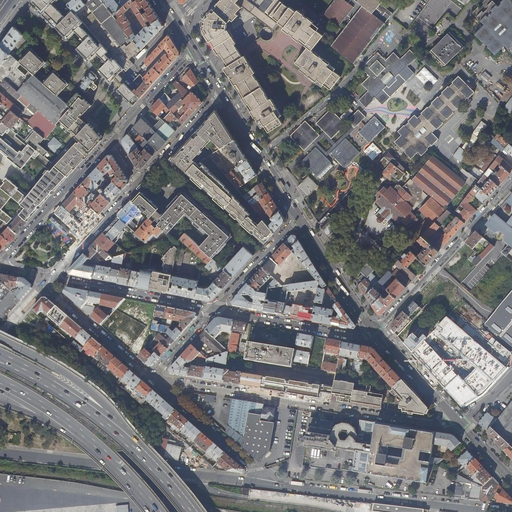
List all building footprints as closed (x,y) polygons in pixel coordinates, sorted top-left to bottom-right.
[(99,71),(100,72),(111,83),(125,70),(113,56),(101,43),(99,45),(93,39),(92,38),(81,26),(84,23),(83,21),(76,14),(74,11),(66,18),(53,3),(56,0),(33,0),(33,1),(39,6),(40,6),(43,9),(41,11),(56,26),(65,35),(67,38),(74,31),(76,33),(85,41),(78,48),(89,60),(96,53),(98,55),(107,63),(99,71)] [(72,0),(68,4),(74,11),(76,14),(86,5),(82,0),(72,0)] [(127,53),(133,56),(140,48),(131,37),(114,16),(100,0),(82,0),(86,5),(92,12),(93,12),(107,29),(118,43),(127,53)] [(131,0),(100,0),(114,16),(120,11),(131,0)] [(131,0),(120,11),(114,16),(131,37),(135,33),(134,33),(131,27),(131,24),(125,14),(129,10),(132,7),(139,17),(134,20),(140,30),(142,31),(144,29),(146,28),(160,19),(147,0),(131,0)] [(239,0),(223,0),(223,1),(222,0),(221,0),(209,15),(208,14),(204,19),(203,24),(203,29),(206,35),(209,33),(214,41),(212,42),(220,54),(221,53),(223,56),(225,60),(239,51),(237,48),(235,44),(236,44),(226,29),(227,28),(227,25),(240,10),(242,8),(240,6),(237,3),(239,0)] [(265,13),(259,9),(247,0),(239,0),(237,3),(240,6),(241,5),(259,19),(273,30),(278,23),(265,13)] [(266,0),(259,9),(265,13),(266,12),(274,0),(266,0)] [(289,8),(278,0),(274,0),(266,12),(279,22),(285,27),(284,28),(286,26),(289,28),(288,29),(288,30),(288,31),(291,32),(290,33),(291,33),(294,35),(293,36),(294,36),(295,35),(298,37),(297,39),(305,45),(308,47),(312,50),(324,35),(318,31),(319,29),(313,24),(314,23),(304,15),(305,15),(302,13),(303,12),(303,11),(303,10),(302,10),(301,10),(300,11),(298,10),(297,12),(290,7),(289,8)] [(357,59),(386,22),(391,16),(385,12),(383,15),(380,13),(382,12),(377,8),(380,4),(382,1),(381,0),(358,0),(357,2),(354,0),(351,0),(348,3),(345,1),(344,0),(335,0),(323,15),(325,17),(338,27),(342,22),(346,26),(344,29),(331,46),(334,48),(354,63),(357,59)] [(487,47),(491,51),(495,55),(502,48),(505,46),(507,48),(511,52),(511,1),(510,0),(503,0),(501,3),(501,4),(498,7),(491,0),(485,0),(483,3),(485,4),(480,9),(479,7),(473,13),(485,25),(475,34),(483,42),(484,41),(488,46),(487,47)] [(33,1),(31,3),(40,12),(66,38),(67,38),(65,35),(56,26),(41,11),(43,9),(40,6),(39,6),(33,1)] [(385,12),(391,16),(393,13),(380,4),(377,8),(382,12),(380,13),(383,15),(385,12)] [(83,21),(84,23),(97,38),(107,29),(93,12),(83,21)] [(140,48),(142,50),(144,47),(164,26),(160,19),(146,28),(144,29),(142,31),(138,36),(135,33),(131,37),(140,48)] [(14,27),(0,46),(10,54),(12,52),(24,35),(14,27)] [(113,56),(125,70),(126,72),(134,65),(130,60),(133,56),(127,53),(118,43),(107,29),(97,38),(101,43),(113,56)] [(67,38),(66,38),(68,40),(71,38),(76,33),(74,31),(67,38)] [(442,40),(434,48),(450,61),(453,58),(466,46),(452,31),(443,38),(442,40)] [(147,82),(151,86),(165,71),(180,55),(180,51),(169,35),(159,46),(160,46),(145,61),(148,66),(149,67),(165,48),(170,53),(168,55),(166,54),(145,77),(144,78),(146,80),(147,82)] [(71,107),(68,104),(58,96),(43,83),(34,75),(21,64),(19,62),(14,57),(12,56),(10,54),(0,46),(0,75),(1,76),(5,80),(27,99),(39,110),(56,125),(61,120),(62,118),(71,107)] [(334,71),(336,69),(312,50),(308,47),(296,63),(302,67),(300,70),(306,75),(307,74),(310,76),(310,77),(311,76),(314,78),(313,79),(316,82),(322,87),(324,84),(331,90),(341,77),(334,71)] [(91,62),(98,55),(96,53),(89,60),(78,48),(77,49),(91,62)] [(450,61),(434,48),(429,52),(443,67),(450,61)] [(21,64),(34,75),(38,72),(46,63),(40,57),(39,58),(36,56),(37,55),(31,49),(23,58),(19,62),(21,64)] [(135,56),(136,58),(145,52),(143,49),(135,56)] [(239,51),(225,60),(229,66),(226,68),(228,71),(229,70),(231,74),(229,75),(232,78),(230,79),(251,112),(252,111),(254,114),(255,113),(257,117),(256,117),(263,128),(265,126),(269,132),(283,123),(279,117),(282,115),(271,98),(270,100),(266,93),(258,80),(257,80),(254,74),(255,73),(244,56),(243,57),(239,51)] [(383,91),(387,87),(389,90),(397,82),(395,80),(400,75),(407,83),(415,75),(408,67),(417,58),(410,51),(401,60),(394,53),(386,61),(378,53),(362,68),(370,77),(362,84),(369,92),(360,99),(359,101),(366,109),(374,101),(374,100),(375,99),(382,106),(390,99),(383,91)] [(505,94),(475,61),(467,69),(498,101),(505,94)] [(416,66),(420,71),(416,75),(425,84),(429,80),(434,84),(438,80),(420,62),(416,66)] [(191,69),(190,67),(176,81),(178,82),(191,69)] [(180,91),(184,96),(195,86),(199,82),(191,69),(178,82),(176,81),(174,84),(180,91)] [(43,83),(58,96),(69,84),(63,78),(62,79),(59,77),(60,76),(54,70),(43,83)] [(85,81),(79,87),(85,92),(97,76),(92,71),(87,78),(86,77),(85,77),(84,79),(84,80),(85,81)] [(129,87),(134,91),(139,85),(143,81),(144,82),(146,80),(144,78),(142,76),(141,74),(129,87)] [(0,99),(4,103),(13,111),(20,117),(21,115),(24,112),(0,91),(0,77),(1,76),(0,75),(0,99)] [(453,82),(449,86),(449,85),(442,92),(443,93),(439,96),(438,95),(432,101),(433,102),(428,106),(428,105),(421,112),(422,112),(418,117),(415,114),(409,120),(409,121),(405,125),(405,124),(398,131),(401,134),(395,141),(401,148),(402,147),(405,151),(405,152),(411,158),(418,151),(422,155),(428,149),(428,148),(432,144),(432,145),(439,138),(433,132),(437,128),(437,129),(443,123),(443,122),(448,117),(448,118),(454,112),(458,108),(465,102),(464,102),(468,98),(475,92),(459,76),(453,82)] [(27,99),(5,80),(4,81),(1,84),(9,90),(9,91),(25,105),(24,106),(27,108),(28,107),(36,114),(39,110),(27,99)] [(136,93),(141,98),(151,86),(147,82),(146,83),(144,83),(143,84),(138,89),(139,90),(136,93)] [(118,90),(134,106),(141,98),(136,93),(134,91),(129,87),(125,83),(118,90)] [(166,93),(161,98),(167,106),(171,111),(182,99),(186,103),(187,104),(195,111),(204,102),(192,91),(186,98),(184,96),(180,91),(174,96),(175,98),(172,100),(171,99),(166,93)] [(52,163),(69,177),(97,146),(102,140),(101,139),(103,136),(89,123),(88,125),(81,118),(92,105),(78,93),(68,104),(71,107),(72,108),(67,113),(61,120),(63,122),(62,123),(71,132),(77,136),(52,163)] [(180,121),(183,124),(195,111),(187,104),(182,110),(179,113),(182,115),(180,117),(175,113),(182,104),(185,104),(186,103),(182,99),(171,111),(176,116),(180,121)] [(4,103),(0,107),(0,118),(3,121),(13,111),(4,103)] [(28,107),(27,108),(34,115),(36,114),(28,107)] [(61,120),(67,113),(72,108),(71,107),(62,118),(61,120)] [(194,134),(192,136),(178,151),(178,152),(177,153),(174,156),(175,156),(174,157),(174,156),(172,159),(184,170),(185,169),(188,171),(196,162),(198,163),(194,159),(206,146),(214,153),(217,151),(226,146),(235,140),(233,136),(230,132),(227,129),(228,128),(216,109),(203,124),(205,125),(204,127),(202,125),(196,131),(197,132),(195,135),(194,134)] [(317,123),(325,132),(327,134),(332,139),(346,125),(332,109),(317,123)] [(57,126),(57,125),(56,125),(39,110),(36,114),(34,115),(36,117),(33,120),(31,119),(23,117),(21,115),(20,117),(21,118),(27,123),(34,129),(45,138),(46,139),(57,126)] [(347,122),(352,127),(354,129),(358,125),(362,121),(365,118),(358,110),(347,122)] [(20,117),(13,111),(3,121),(12,128),(18,122),(21,118),(20,117)] [(163,120),(176,131),(179,128),(172,121),(176,116),(171,111),(169,114),(165,118),(163,120)] [(375,116),(365,125),(362,129),(358,133),(368,144),(372,139),(385,127),(375,116)] [(141,134),(146,139),(154,130),(153,129),(155,127),(153,126),(143,117),(134,128),(139,133),(141,134)] [(15,131),(18,133),(21,129),(27,123),(21,118),(18,122),(12,128),(15,131)] [(146,149),(154,156),(155,155),(157,153),(176,131),(163,120),(162,119),(160,121),(155,127),(153,129),(154,130),(146,139),(141,145),(143,147),(146,149)] [(0,150),(22,168),(29,159),(32,156),(49,170),(39,182),(34,188),(28,195),(8,178),(2,186),(0,184),(0,217),(5,222),(8,225),(12,219),(2,210),(12,197),(21,205),(18,212),(28,222),(48,200),(69,177),(3,121),(0,123),(0,150)] [(305,150),(313,143),(321,136),(308,122),(306,121),(291,135),(305,150)] [(468,152),(488,125),(482,121),(462,148),(468,152)] [(352,127),(335,143),(338,146),(346,138),(354,130),(354,129),(352,127)] [(134,128),(129,133),(133,136),(135,136),(139,133),(134,128)] [(25,140),(45,156),(49,152),(39,143),(40,142),(41,143),(45,138),(34,129),(25,140)] [(335,143),(332,139),(327,134),(325,132),(321,136),(313,143),(315,145),(317,147),(326,157),(330,153),(338,146),(335,143)] [(498,133),(492,142),(496,146),(496,147),(498,148),(502,151),(505,149),(511,155),(511,145),(509,143),(506,140),(503,137),(498,133)] [(122,144),(129,155),(134,152),(141,145),(146,139),(141,134),(136,140),(138,142),(134,145),(133,143),(135,142),(131,137),(128,134),(123,139),(122,144)] [(46,144),(54,151),(61,143),(53,136),(46,144)] [(338,146),(330,153),(344,168),(360,153),(346,138),(338,146)] [(242,150),(235,140),(226,146),(239,166),(248,160),(242,150)] [(382,152),(373,143),(364,152),(372,161),(382,152)] [(134,152),(129,155),(138,168),(142,169),(154,156),(146,149),(140,155),(139,153),(141,151),(139,149),(140,148),(141,149),(143,147),(141,145),(134,152)] [(326,157),(317,147),(302,161),(317,177),(332,163),(326,157)] [(461,162),(468,153),(460,147),(454,156),(461,162)] [(230,172),(217,151),(214,153),(209,156),(226,175),(230,172)] [(108,155),(98,167),(106,175),(109,172),(110,173),(113,176),(115,174),(120,168),(112,156),(108,155)] [(497,158),(496,160),(510,174),(511,171),(511,166),(499,155),(498,156),(497,155),(496,156),(497,158)] [(424,189),(446,207),(466,182),(433,156),(413,180),(424,189)] [(469,172),(480,180),(485,174),(490,168),(496,160),(491,156),(479,171),(473,166),(469,172)] [(378,164),(377,165),(386,170),(384,173),(389,178),(392,175),(400,181),(405,174),(385,157),(378,164)] [(253,168),(248,160),(239,166),(238,167),(235,169),(234,170),(236,173),(240,171),(241,173),(242,173),(246,178),(243,180),(244,182),(246,183),(257,175),(253,168)] [(496,173),(504,181),(510,174),(496,160),(490,168),(494,171),(496,173)] [(473,166),(466,161),(462,168),(468,172),(469,172),(473,166)] [(188,171),(186,172),(195,180),(197,179),(201,183),(200,184),(218,201),(219,199),(223,203),(222,204),(231,212),(247,227),(249,226),(252,229),(251,230),(262,240),(264,243),(265,243),(275,232),(267,223),(261,216),(255,222),(248,216),(250,213),(245,208),(246,207),(240,202),(241,202),(235,197),(236,196),(230,191),(231,191),(225,186),(226,185),(209,170),(210,169),(204,164),(202,166),(198,163),(196,162),(188,171)] [(98,167),(90,176),(94,180),(100,185),(101,186),(102,187),(105,185),(105,184),(102,182),(101,182),(100,183),(99,182),(101,179),(103,181),(104,181),(105,180),(105,179),(104,178),(103,177),(105,176),(109,180),(110,179),(106,175),(98,167)] [(128,180),(120,168),(115,174),(117,176),(114,179),(111,177),(110,179),(113,181),(114,182),(123,190),(128,184),(128,180)] [(485,174),(488,177),(489,177),(494,171),(490,168),(485,174)] [(232,171),(230,172),(226,175),(238,189),(243,186),(244,185),(243,184),(232,171)] [(492,180),(499,186),(504,181),(496,173),(495,174),(496,175),(492,180)] [(480,180),(476,184),(478,185),(481,181),(483,183),(488,177),(485,174),(480,180)] [(90,176),(82,184),(84,186),(88,190),(88,189),(90,187),(95,191),(100,185),(94,180),(90,176)] [(299,185),(304,191),(314,181),(309,176),(301,183),(301,184),(299,185)] [(413,180),(412,180),(411,179),(403,187),(412,197),(415,200),(410,205),(413,208),(413,209),(414,210),(412,212),(428,196),(423,191),(424,189),(413,180)] [(481,189),(490,196),(499,186),(492,180),(491,179),(486,184),(485,183),(484,184),(485,185),(481,189)] [(314,181),(304,191),(308,195),(318,186),(314,181)] [(117,196),(123,190),(114,182),(108,188),(117,196)] [(263,184),(262,182),(254,188),(248,193),(244,196),(247,200),(249,199),(254,195),(253,194),(257,191),(259,194),(257,196),(257,195),(249,201),(248,201),(252,206),(256,203),(260,200),(269,193),(266,188),(263,184)] [(82,184),(74,193),(77,195),(87,204),(88,203),(89,201),(95,196),(92,193),(86,200),(84,199),(91,191),(88,189),(88,190),(84,186),(82,184)] [(465,208),(473,215),(477,210),(468,202),(471,200),(475,196),(483,203),(490,196),(481,189),(478,185),(476,184),(461,204),(464,207),(465,208)] [(419,219),(412,212),(414,210),(413,209),(413,208),(410,205),(415,200),(412,197),(403,187),(400,185),(399,186),(398,185),(394,188),(395,189),(395,190),(391,187),(388,191),(387,189),(389,187),(387,185),(377,195),(380,199),(377,202),(383,208),(381,210),(375,215),(378,218),(383,222),(385,224),(392,217),(399,223),(401,221),(408,227),(409,229),(419,219)] [(101,189),(99,191),(107,198),(112,202),(117,196),(108,188),(107,187),(107,188),(107,189),(105,192),(101,189)] [(89,201),(88,203),(90,205),(93,207),(101,214),(112,202),(107,198),(99,191),(98,192),(101,195),(93,204),(89,201)] [(141,192),(132,201),(135,204),(141,209),(146,214),(150,217),(163,230),(168,234),(184,215),(209,238),(200,247),(212,258),(213,258),(233,237),(229,233),(227,234),(223,230),(224,229),(192,200),(191,201),(187,198),(189,196),(184,192),(162,214),(157,210),(159,208),(141,192)] [(74,193),(63,206),(70,212),(78,204),(82,207),(80,209),(81,210),(87,204),(77,195),(74,193)] [(274,202),(269,193),(260,200),(261,201),(271,218),(272,219),(280,211),(274,202)] [(420,238),(422,236),(436,222),(441,216),(445,212),(431,198),(420,210),(429,218),(414,233),(420,238)] [(135,204),(132,201),(119,216),(127,224),(131,220),(140,210),(141,209),(135,204)] [(257,204),(256,203),(252,206),(254,208),(257,212),(261,216),(267,223),(269,221),(260,208),(257,204)] [(511,203),(511,204),(511,216),(506,225),(498,219),(488,229),(494,235),(496,233),(497,233),(498,233),(499,233),(501,233),(502,234),(504,236),(504,238),(504,240),(504,241),(503,242),(508,246),(511,249),(505,256),(510,260),(511,262),(511,203)] [(457,217),(465,223),(473,215),(465,208),(462,212),(461,211),(461,210),(460,209),(459,210),(459,209),(458,209),(458,210),(457,211),(458,212),(460,214),(457,217)] [(436,222),(439,225),(443,221),(444,222),(446,220),(445,219),(451,213),(448,210),(441,216),(436,222)] [(267,223),(275,232),(285,222),(285,219),(280,211),(272,219),(274,221),(272,223),(270,220),(269,221),(267,223)] [(327,214),(319,223),(328,237),(341,224),(329,213),(328,214),(327,214)] [(9,226),(17,233),(28,222),(20,215),(11,225),(9,223),(8,225),(9,226)] [(119,216),(104,232),(116,242),(126,231),(128,228),(147,246),(150,245),(146,241),(136,232),(133,229),(127,224),(119,216)] [(447,232),(452,238),(465,223),(457,217),(457,216),(455,218),(446,227),(443,224),(441,227),(447,232)] [(163,230),(150,217),(136,232),(146,241),(154,233),(158,236),(163,230)] [(131,220),(127,224),(133,229),(137,225),(131,220)] [(0,232),(2,235),(9,242),(17,233),(9,226),(8,227),(8,228),(5,231),(3,230),(8,225),(5,222),(3,224),(0,227),(0,232)] [(422,236),(427,240),(440,226),(439,225),(436,222),(422,236)] [(341,224),(328,237),(329,238),(342,225),(341,224)] [(0,248),(2,250),(9,242),(2,235),(0,232),(0,248)] [(116,242),(104,232),(96,241),(108,252),(116,242)] [(436,243),(442,249),(452,238),(447,232),(439,241),(438,240),(436,243)] [(210,261),(213,258),(212,258),(200,247),(186,233),(181,239),(208,264),(210,261)] [(480,236),(476,233),(472,238),(466,244),(475,252),(477,254),(477,253),(474,249),(477,246),(478,244),(480,243),(483,246),(484,244),(488,248),(486,250),(484,252),(480,257),(479,256),(477,258),(475,257),(473,259),(472,258),(471,257),(468,259),(476,267),(494,248),(480,236)] [(292,236),(284,245),(291,250),(299,242),(296,236),(292,236)] [(422,261),(427,265),(440,251),(427,240),(422,236),(420,238),(418,240),(426,247),(422,251),(421,249),(419,251),(418,250),(419,250),(414,245),(410,249),(418,257),(422,261)] [(108,252),(96,241),(85,253),(90,257),(91,258),(94,254),(98,250),(108,259),(113,257),(108,252)] [(299,242),(291,250),(297,258),(299,256),(300,257),(302,259),(300,261),(302,264),(306,268),(308,267),(309,268),(309,269),(310,270),(311,269),(312,271),(310,272),(310,273),(317,281),(320,284),(320,285),(323,289),(328,286),(322,278),(320,275),(299,242)] [(291,250),(284,245),(271,259),(278,266),(286,273),(292,267),(285,261),(292,254),(295,258),(291,262),(294,265),(295,265),(300,261),(298,259),(297,258),(291,250)] [(161,291),(169,293),(173,275),(174,267),(178,249),(175,246),(172,248),(171,247),(164,254),(165,254),(164,257),(163,257),(163,261),(162,262),(164,262),(163,267),(162,272),(156,271),(153,268),(142,265),(141,272),(140,281),(147,282),(146,288),(150,289),(150,287),(158,289),(161,291)] [(504,256),(505,256),(511,249),(508,246),(502,254),(504,256)] [(178,249),(174,267),(181,268),(185,250),(180,249),(180,247),(178,247),(178,249)] [(234,278),(254,256),(244,247),(224,269),(234,278)] [(406,253),(399,260),(407,268),(418,257),(410,249),(408,251),(410,253),(408,255),(406,253)] [(127,252),(124,253),(123,258),(133,258),(135,250),(127,252)] [(71,273),(93,277),(96,263),(91,258),(90,257),(85,253),(70,269),(71,273)] [(112,268),(109,281),(119,283),(119,279),(121,271),(118,270),(118,267),(114,266),(115,262),(122,264),(123,258),(124,253),(114,257),(112,268)] [(94,254),(91,258),(96,263),(101,261),(94,254)] [(96,263),(93,277),(109,281),(112,268),(114,257),(113,257),(108,259),(108,263),(108,267),(102,266),(102,263),(102,261),(101,261),(96,263)] [(224,289),(234,278),(224,269),(223,268),(213,258),(210,261),(208,264),(200,272),(205,276),(213,267),(216,264),(218,265),(215,268),(222,274),(214,282),(224,289)] [(278,266),(271,259),(269,262),(262,268),(270,275),(271,274),(278,266)] [(461,267),(452,259),(449,263),(442,271),(448,276),(457,266),(460,269),(461,267)] [(457,288),(476,267),(468,259),(464,265),(461,267),(463,269),(451,283),(457,288)] [(399,260),(393,266),(396,268),(398,266),(413,280),(417,276),(411,271),(407,268),(399,260)] [(302,264),(300,261),(295,265),(302,275),(310,273),(310,272),(306,268),(302,264)] [(363,282),(359,286),(362,290),(366,295),(374,287),(379,282),(380,281),(372,274),(372,273),(373,271),(374,271),(367,264),(368,264),(367,263),(360,271),(360,272),(361,271),(363,274),(359,278),(361,281),(362,280),(363,282)] [(302,275),(295,265),(294,265),(292,267),(286,273),(290,276),(302,275)] [(119,279),(119,283),(129,285),(131,270),(122,268),(121,271),(119,279)] [(270,275),(262,268),(248,284),(257,293),(259,293),(261,291),(260,290),(272,277),(270,275)] [(397,269),(393,274),(393,275),(397,278),(407,287),(411,282),(397,269)] [(131,270),(129,285),(138,287),(140,281),(141,272),(131,270)] [(389,271),(380,281),(379,282),(381,284),(385,287),(386,286),(384,285),(393,275),(393,274),(389,271)] [(298,284),(317,281),(310,273),(302,275),(290,276),(292,279),(298,284)] [(18,287),(20,278),(0,274),(0,281),(14,293),(17,290),(18,288),(18,287)] [(276,274),(272,278),(275,280),(282,287),(284,286),(289,286),(276,274)] [(169,293),(195,298),(197,287),(199,281),(173,275),(169,293)] [(446,284),(437,276),(434,280),(443,288),(446,284)] [(17,297),(21,300),(32,289),(32,285),(26,280),(20,278),(18,287),(21,288),(18,291),(17,290),(14,293),(17,297)] [(391,293),(397,298),(407,287),(397,278),(387,289),(387,290),(389,291),(391,293)] [(268,287),(269,289),(282,287),(275,280),(268,287)] [(11,292),(0,281),(0,291),(4,294),(0,298),(0,299),(3,301),(11,292)] [(319,288),(320,285),(320,284),(317,281),(298,284),(290,286),(288,292),(319,288)] [(448,281),(446,284),(443,288),(439,291),(433,298),(441,306),(450,296),(456,289),(448,281)] [(214,300),(224,289),(214,282),(210,287),(206,289),(197,287),(195,298),(210,301),(214,300)] [(439,291),(430,283),(423,292),(432,299),(433,298),(439,291)] [(257,293),(248,284),(239,294),(242,295),(248,296),(249,296),(250,296),(253,299),(257,293)] [(326,292),(323,289),(320,285),(319,288),(317,297),(316,303),(323,305),(326,292)] [(266,300),(264,312),(284,316),(287,300),(290,286),(284,286),(281,298),(284,299),(283,304),(280,303),(274,302),(266,300)] [(332,293),(328,286),(323,289),(326,292),(336,302),(338,301),(332,293)] [(374,287),(366,295),(369,300),(371,302),(372,305),(382,295),(376,289),(374,287)] [(65,294),(82,309),(88,302),(89,297),(90,292),(79,290),(67,288),(65,294)] [(97,309),(98,311),(102,306),(104,295),(90,292),(89,297),(88,302),(93,303),(93,306),(94,307),(97,309)] [(511,292),(486,324),(511,345),(511,292)] [(259,293),(257,293),(253,299),(254,301),(254,304),(251,303),(250,309),(264,312),(266,300),(267,295),(259,293)] [(382,295),(372,305),(379,313),(383,313),(397,298),(391,293),(387,297),(384,298),(382,295)] [(242,295),(239,294),(232,302),(233,306),(250,309),(251,303),(248,301),(249,300),(248,299),(247,300),(242,295)] [(125,299),(104,295),(102,306),(98,311),(92,317),(102,326),(110,316),(113,313),(114,313),(119,306),(125,299)] [(418,297),(413,302),(422,310),(423,309),(427,305),(418,297)] [(49,315),(57,306),(47,298),(43,299),(33,311),(38,315),(41,312),(45,312),(49,315)] [(427,305),(423,309),(431,317),(437,310),(441,306),(433,298),(432,299),(427,305)] [(289,300),(287,300),(284,316),(308,320),(312,321),(315,307),(305,305),(304,308),(293,306),(293,307),(287,306),(289,300)] [(348,315),(338,301),(336,302),(336,303),(335,309),(339,315),(338,318),(335,318),(333,317),(331,325),(354,330),(356,326),(351,320),(348,315)] [(82,309),(92,317),(98,311),(97,309),(94,307),(93,306),(93,303),(88,302),(82,309)] [(413,302),(404,313),(409,318),(411,319),(412,320),(413,320),(422,310),(413,302)] [(61,327),(69,317),(57,306),(49,315),(44,320),(48,324),(51,320),(60,327),(61,327)] [(153,324),(152,330),(154,331),(161,332),(168,334),(171,329),(172,327),(173,325),(175,321),(175,320),(177,310),(173,309),(157,306),(153,324)] [(334,311),(315,307),(312,321),(331,325),(333,317),(334,311)] [(423,309),(422,310),(413,320),(418,324),(421,327),(431,317),(423,309)] [(178,329),(183,334),(187,329),(198,317),(197,314),(177,310),(175,320),(175,321),(176,321),(180,322),(182,325),(180,327),(178,329)] [(409,318),(404,313),(392,326),(392,328),(392,330),(394,332),(395,333),(409,318)] [(437,319),(441,324),(446,319),(441,314),(437,319)] [(76,339),(84,330),(69,317),(61,327),(70,334),(73,337),(76,340),(76,339)] [(223,331),(232,333),(234,321),(220,318),(216,319),(206,331),(215,339),(221,332),(223,331)] [(408,325),(398,336),(402,341),(418,324),(413,320),(412,320),(411,321),(408,325)] [(234,321),(232,333),(238,334),(238,333),(238,332),(244,333),(245,333),(247,324),(234,321)] [(114,336),(126,347),(135,337),(123,327),(114,336)] [(168,334),(176,341),(183,334),(178,329),(177,330),(174,333),(171,331),(172,329),(171,329),(168,334)] [(72,345),(81,353),(94,339),(84,330),(76,339),(82,344),(81,347),(74,341),(73,343),(72,345)] [(414,335),(405,345),(413,354),(434,332),(433,330),(431,332),(430,331),(424,337),(423,337),(421,339),(421,340),(420,341),(414,335)] [(224,347),(215,339),(206,331),(192,346),(198,351),(206,343),(217,353),(212,355),(213,357),(229,352),(229,351),(224,347)] [(160,342),(168,349),(176,341),(168,334),(161,332),(158,336),(156,338),(158,340),(160,342)] [(232,333),(231,338),(230,345),(230,346),(236,347),(238,334),(232,333)] [(314,337),(299,334),(297,346),(312,349),(314,337)] [(150,345),(149,347),(151,349),(158,340),(156,338),(150,345)] [(104,348),(94,339),(81,353),(92,362),(98,354),(104,348)] [(339,359),(342,343),(328,340),(325,351),(325,352),(338,355),(337,359),(339,359)] [(156,354),(161,358),(168,349),(160,342),(159,343),(160,344),(153,351),(155,352),(156,354)] [(247,353),(246,355),(246,360),(256,362),(278,365),(281,366),(292,368),(291,380),(290,382),(288,393),(302,396),(303,390),(329,394),(330,393),(332,393),(335,381),(335,378),(315,375),(316,369),(308,368),(293,365),(294,362),(296,351),(296,350),(289,349),(288,349),(286,349),(283,348),(282,348),(259,344),(248,342),(247,353)] [(338,365),(337,369),(357,373),(359,362),(360,359),(362,347),(342,343),(339,359),(338,365)] [(198,351),(192,346),(182,357),(188,362),(191,365),(193,364),(192,362),(194,360),(195,361),(196,360),(195,359),(198,356),(204,360),(207,359),(205,357),(198,351)] [(372,349),(362,347),(360,359),(366,360),(365,361),(369,362),(376,370),(385,362),(375,351),(372,349)] [(108,368),(116,358),(104,348),(98,354),(92,362),(95,365),(98,361),(96,359),(97,358),(108,368)] [(139,358),(146,364),(152,358),(156,354),(155,352),(153,354),(152,354),(151,354),(149,353),(150,352),(149,351),(148,352),(146,350),(139,358)] [(309,365),(310,356),(311,354),(296,351),(294,362),(309,365)] [(229,352),(213,357),(207,359),(206,369),(204,380),(224,383),(226,370),(208,367),(208,364),(216,362),(227,365),(229,352)] [(152,358),(146,364),(149,367),(153,366),(161,358),(156,354),(152,358)] [(188,362),(182,357),(169,370),(170,374),(189,377),(190,369),(187,368),(186,367),(185,366),(188,362)] [(108,368),(107,368),(104,372),(118,385),(121,382),(131,371),(116,358),(108,368)] [(337,369),(338,365),(323,362),(322,368),(321,370),(336,373),(337,369)] [(364,363),(359,362),(357,373),(363,374),(370,375),(373,373),(372,371),(363,368),(364,363)] [(392,370),(385,362),(376,370),(381,375),(379,376),(380,377),(382,376),(390,385),(388,387),(390,389),(391,387),(393,389),(403,381),(392,370)] [(97,366),(104,372),(107,368),(105,366),(104,367),(100,363),(97,366)] [(281,366),(278,365),(278,367),(279,368),(279,371),(285,380),(289,381),(289,382),(290,382),(291,380),(292,368),(281,366)] [(190,369),(189,377),(204,380),(206,369),(191,366),(190,369)] [(241,386),(243,373),(239,372),(239,373),(231,372),(231,371),(226,370),(224,383),(241,386)] [(124,390),(131,396),(136,391),(144,382),(131,371),(121,382),(123,384),(125,382),(128,385),(124,390)] [(335,381),(332,393),(332,394),(338,395),(338,394),(340,394),(340,395),(346,396),(346,395),(350,396),(349,397),(353,398),(352,404),(381,409),(383,401),(384,396),(380,395),(380,396),(379,396),(379,395),(369,393),(368,394),(367,394),(367,393),(359,392),(358,393),(357,392),(357,391),(354,391),(355,385),(335,381)] [(427,407),(403,381),(393,389),(390,392),(395,397),(397,395),(403,401),(400,404),(399,412),(414,414),(414,412),(423,413),(427,407)] [(144,382),(136,391),(131,396),(141,405),(146,400),(154,391),(144,382)] [(166,402),(154,391),(146,400),(151,405),(149,407),(152,410),(154,407),(158,411),(166,402)] [(205,394),(204,401),(214,403),(215,396),(205,394)] [(264,409),(264,405),(232,400),(232,403),(230,415),(226,434),(256,460),(264,409)] [(176,411),(166,402),(158,411),(165,417),(161,422),(164,424),(166,422),(168,420),(176,411)] [(491,429),(510,446),(511,447),(511,445),(511,402),(497,421),(491,429)] [(256,460),(259,463),(268,454),(269,452),(275,410),(269,409),(269,410),(264,409),(256,460)] [(190,422),(176,411),(168,420),(174,425),(172,427),(175,430),(177,427),(182,432),(190,422)] [(488,432),(491,429),(497,421),(492,416),(488,412),(484,417),(482,419),(478,424),(483,428),(488,432)] [(474,419),(478,424),(482,419),(481,418),(483,415),(479,413),(477,416),(474,419)] [(356,452),(359,430),(355,429),(350,425),(347,421),(343,424),(337,426),(332,431),(334,421),(311,417),(310,418),(308,433),(307,437),(306,442),(306,447),(304,456),(304,458),(309,459),(311,461),(310,467),(312,467),(318,468),(320,468),(322,468),(335,470),(336,469),(353,472),(356,452)] [(434,444),(436,433),(425,431),(398,427),(361,421),(359,430),(356,452),(353,472),(379,476),(428,484),(430,472),(430,468),(431,464),(432,458),(434,444)] [(203,434),(190,422),(182,432),(195,443),(203,434)] [(497,444),(504,452),(510,446),(491,429),(488,432),(487,434),(496,443),(497,444)] [(452,451),(460,443),(458,441),(455,437),(452,436),(436,433),(434,444),(448,447),(451,450),(452,451)] [(215,444),(203,434),(195,443),(207,452),(215,444)] [(164,456),(179,460),(183,447),(168,443),(164,456)] [(206,453),(218,463),(226,453),(215,444),(207,452),(206,453)] [(503,453),(504,452),(497,444),(496,446),(503,453)] [(455,474),(458,476),(475,459),(468,452),(465,448),(460,452),(463,455),(458,460),(463,466),(459,470),(455,474)] [(218,463),(217,463),(228,472),(244,474),(245,470),(226,453),(218,463)] [(484,486),(493,478),(490,475),(487,472),(485,470),(475,459),(458,476),(459,476),(469,481),(470,479),(474,475),(476,477),(484,486)] [(490,475),(493,478),(494,476),(486,468),(485,470),(487,472),(490,475)] [(470,500),(481,501),(482,487),(472,483),(469,481),(459,476),(458,485),(471,486),(471,489),(470,500)] [(472,483),(482,487),(484,486),(476,477),(472,483)] [(482,487),(481,501),(511,504),(511,498),(507,493),(493,478),(484,486),(482,487)] [(456,499),(464,499),(464,498),(463,497),(464,488),(457,487),(456,499)] [(467,500),(470,500),(471,489),(464,488),(463,497),(464,498),(464,499),(467,500)]
